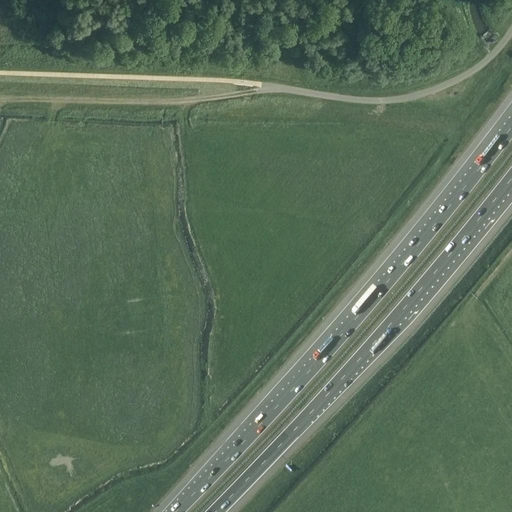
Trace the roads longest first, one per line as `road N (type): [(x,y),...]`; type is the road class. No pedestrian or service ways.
road 1 (motorway): [(511,126),(360,313),(176,511)]
road 2 (motorway): [(215,511),(383,332),(511,175)]
